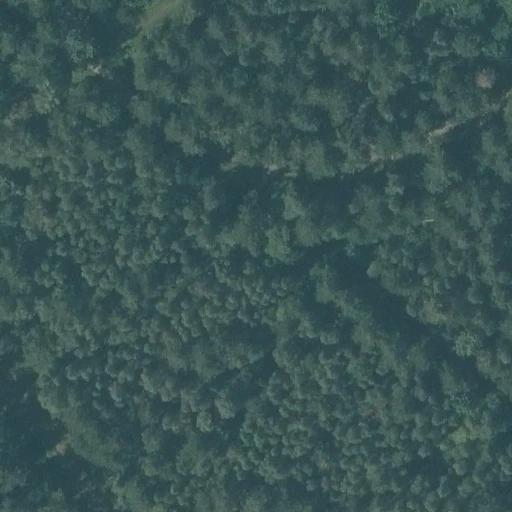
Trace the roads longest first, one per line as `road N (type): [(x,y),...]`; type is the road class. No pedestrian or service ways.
road 1 (track): [(13,0),(166,120),(228,156),(282,164),(397,144),(511,97)]
road 2 (track): [(511,381),(461,355),(242,180),(228,156)]
road 3 (track): [(172,0),(0,124)]
road 4 (track): [(117,511),(0,348)]
